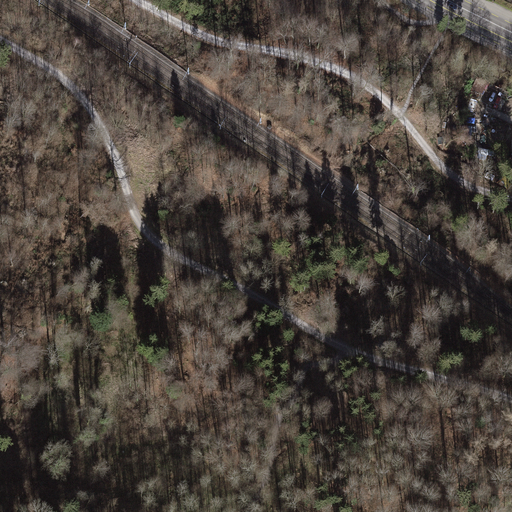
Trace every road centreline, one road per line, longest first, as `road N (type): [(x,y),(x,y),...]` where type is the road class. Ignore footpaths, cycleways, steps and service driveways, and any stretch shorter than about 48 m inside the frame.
road 1 (track): [(0,38),(81,95),(155,240),(348,349)]
road 2 (track): [(136,0),(209,37),(321,62),(400,116)]
road 3 (track): [(348,349),(511,399)]
road 4 (track): [(400,116),(442,172),(511,200)]
